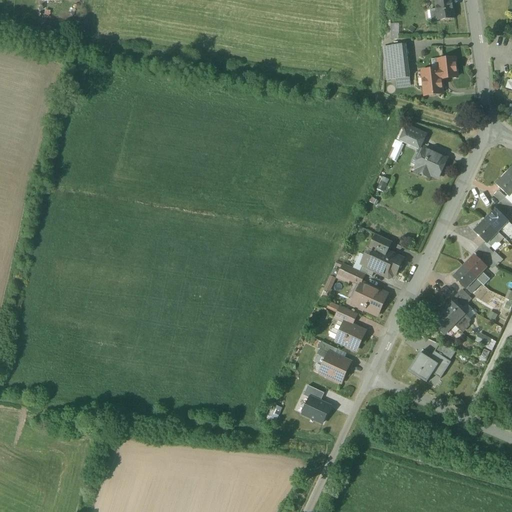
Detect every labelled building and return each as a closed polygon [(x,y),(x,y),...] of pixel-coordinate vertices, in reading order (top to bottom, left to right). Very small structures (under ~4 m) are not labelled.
[(451,0),(440,0),(435,1),(438,21),(455,19),(454,10),(453,10),(451,0)] [(405,45),(393,46),(397,84),(410,83),(405,45)] [(455,59),(438,61),(439,70),(440,70),(441,80),(457,78),(455,59)] [(392,68),(384,67),(384,79),(392,80),(392,68)] [(437,71),(422,73),(423,75),(424,89),(425,96),(442,94),(441,80),(440,71),(437,71)] [(425,136),(407,128),(401,141),(420,149),(425,136)] [(447,160),(424,150),(416,167),(421,169),(419,174),(429,178),(430,175),(438,179),(447,160)] [(511,193),(511,180),(507,175),(497,186),(509,197),(511,193)] [(511,210),(511,205),(505,198),(501,203),(510,212),(511,210)] [(510,212),(501,203),(496,207),(506,216),(510,212)] [(496,211),(485,222),(497,233),(507,222),(496,211)] [(485,222),(475,232),(487,244),(497,233),(485,222)] [(376,236),(370,249),(371,250),(372,246),(378,249),(383,251),(387,252),(391,243),(376,236)] [(493,254),(483,245),(479,249),(489,258),(493,254)] [(387,252),(383,251),(378,249),(374,257),(379,260),(376,268),(396,277),(403,260),(387,252)] [(489,258),(479,249),(475,254),(484,263),(489,258)] [(486,269),(474,257),(464,268),(476,279),(486,269)] [(334,262),(328,276),(332,277),(338,263),(334,262)] [(363,274),(344,265),(339,277),(358,286),(363,274)] [(464,268),(454,278),(465,290),(476,279),(464,268)] [(488,281),(493,277),(487,271),(483,275),(488,281)] [(329,293),(334,279),(329,277),(324,291),(329,293)] [(387,296),(362,284),(354,302),(365,307),(364,310),(376,315),(385,296),(387,297),(387,296)] [(471,300),(462,291),(458,295),(467,305),(471,300)] [(467,305),(458,295),(453,300),(463,309),(467,305)] [(333,311),(335,305),(326,302),(324,309),(333,311)] [(464,315),(452,303),(442,314),(454,325),(462,318),(464,315)] [(357,315),(341,308),(336,319),(339,321),(345,324),(351,327),(357,315)] [(442,314),(432,325),(444,336),(454,326),(454,325),(442,314)] [(454,325),(454,326),(462,333),(468,326),(468,324),(462,318),(454,325)] [(339,321),(335,330),(330,331),(329,334),(331,338),(336,341),(345,324),(339,321)] [(351,327),(345,324),(336,341),(346,346),(347,348),(354,351),(356,350),(357,351),(365,333),(351,327)] [(490,341),(479,335),(476,341),(487,347),(490,341)] [(337,350),(321,343),(318,349),(320,351),(329,354),(329,353),(335,356),(337,350)] [(456,353),(441,346),(436,354),(450,362),(456,353)] [(329,354),(320,351),(319,354),(317,355),(315,359),(317,362),(324,365),(329,354)] [(335,356),(329,353),(329,354),(324,365),(320,374),(341,384),(351,363),(335,356)] [(420,354),(409,372),(425,382),(432,369),(442,376),(451,363),(450,362),(436,354),(435,353),(431,358),(433,359),(432,361),(420,354)] [(318,401),(322,393),(307,387),(294,414),(322,426),(331,406),(318,401)] [(269,405),(266,420),(276,423),(279,408),(269,405)]
